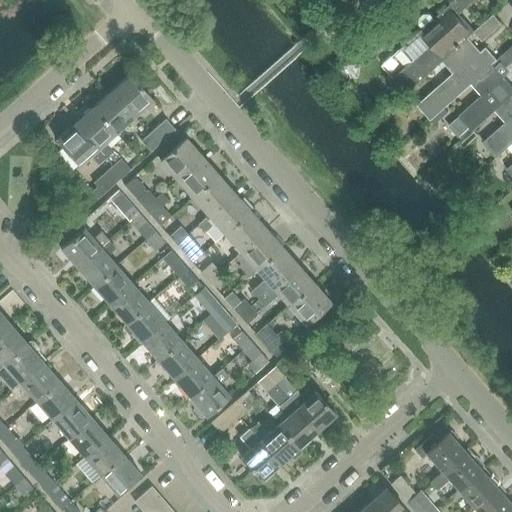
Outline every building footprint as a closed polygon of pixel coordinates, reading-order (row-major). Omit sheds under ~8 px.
[(411,62),(393,78),(406,93),(424,77),(445,59),(445,58),(447,56),(468,38),(468,37),(447,14),(453,9),(458,14),(473,0),(455,0),(444,11),(444,10),(435,18),(431,13),(424,12),(419,17),(419,24),(423,29),(417,34),(401,48),(413,61),(411,62)] [(435,89),(417,105),(430,120),(443,108),(448,104),(471,83),(492,65),(492,64),(497,60),(485,47),(480,51),(471,41),(477,36),(482,41),(501,24),(493,15),(468,37),(468,38),(447,56),(445,58),(445,59),(456,71),(435,89)] [(472,131),(495,110),(511,94),(511,87),(495,68),(501,63),(506,68),(511,62),(511,46),(492,64),(492,65),(471,83),(482,95),(459,116),(472,131)] [(343,66),(341,70),(341,74),(344,77),(347,78),(351,78),(354,76),(356,73),(356,69),(354,66),(350,64),(346,64),(343,66)] [(129,76),(111,91),(133,117),(151,101),(152,100),(129,74),(128,75),(129,76)] [(111,91),(93,107),(115,133),(133,117),(111,91)] [(496,157),(511,143),(511,94),(495,110),(506,122),(483,143),(496,157)] [(75,123),(97,149),(105,157),(113,151),(105,142),(115,133),(93,107),(75,123)] [(443,108),(430,120),(434,124),(447,112),(443,108)] [(165,120),(153,130),(163,141),(175,130),(165,120)] [(57,139),(56,139),(79,165),(80,165),(80,164),(90,155),(98,164),(105,157),(97,149),(75,123),(57,139)] [(163,141),(153,130),(141,141),(151,151),(163,141)] [(161,162),(177,180),(202,157),(187,139),(186,138),(160,161),(161,162)] [(177,180),(193,198),(218,175),(202,157),(177,180)] [(121,159),(113,166),(122,177),(130,170),(121,159)] [(122,177),(113,166),(105,173),(115,183),(122,177)] [(136,201),(147,191),(134,175),(123,185),(136,201)] [(193,198),(209,216),(234,193),(218,175),(193,198)] [(136,201),(143,209),(154,199),(147,191),(136,201)] [(208,215),(198,224),(205,231),(215,222),(225,234),(250,211),(234,193),(209,216),(208,215)] [(132,206),(122,194),(113,202),(123,214),(132,206)] [(154,199),(143,209),(150,216),(161,206),(154,199)] [(225,234),(241,252),(266,229),(250,211),(225,234)] [(136,229),(145,239),(154,231),(145,221),(136,229)] [(169,237),(176,245),(186,235),(179,227),(169,237)] [(61,249),(77,267),(109,240),(101,231),(93,239),(85,229),(84,228),(60,248),(61,249)] [(248,277),(257,270),(282,247),(266,229),(241,252),(232,259),(248,277)] [(154,231),(145,239),(154,249),(163,241),(154,231)] [(186,235),(176,245),(182,252),(193,242),(186,235)] [(77,267),(93,286),(116,265),(108,255),(116,248),(109,240),(77,267)] [(251,293),(258,301),(298,266),(282,247),(257,270),(266,280),(251,293)] [(169,265),(178,276),(187,268),(178,258),(169,265)] [(201,273),(208,280),(218,271),(211,263),(201,273)] [(93,286),(109,304),(132,284),(116,265),(93,286)] [(280,296),(289,306),(314,284),(298,266),(258,301),(265,309),(280,296)] [(187,268),(178,276),(187,286),(196,279),(187,268)] [(218,271),(208,280),(214,288),(225,278),(218,271)] [(109,304),(125,323),(148,302),(132,284),(109,304)] [(288,305),(280,312),(288,320),(296,314),(304,324),(305,325),(331,302),(330,301),(314,284),(289,306),(288,305)] [(201,302),(210,312),(219,305),(210,294),(201,302)] [(141,341),(164,321),(170,316),(154,298),(148,302),(125,323),(141,341)] [(233,309),(240,316),(251,307),(244,299),(233,309)] [(219,305),(210,312),(220,323),(228,315),(219,305)] [(251,307),(240,316),(246,323),(257,314),(251,307)] [(0,334),(11,325),(0,312),(0,334)] [(141,341),(157,360),(181,340),(164,321),(141,341)] [(0,366),(4,364),(27,343),(11,325),(0,334),(0,366)] [(267,325),(256,334),(275,356),(290,343),(282,333),(277,337),(267,325)] [(234,339),(243,350),(252,342),(243,332),(234,339)] [(157,360),(173,378),(197,358),(181,340),(157,360)] [(4,364),(20,382),(43,362),(36,354),(38,351),(38,348),(33,341),(29,341),(27,343),(4,364)] [(252,342),(243,350),(252,360),(248,363),(256,373),(269,361),(252,342)] [(173,378),(189,397),(213,377),(197,358),(173,378)] [(27,391),(36,401),(59,381),(43,362),(20,382),(10,391),(18,399),(27,391)] [(275,366),(267,374),(276,384),(317,431),(335,415),(336,415),(315,391),(314,392),(306,399),(298,390),(297,391),(275,366)] [(213,377),(189,397),(205,415),(206,416),(229,395),(229,394),(228,395),(219,384),(229,376),(222,368),(213,377)] [(329,370),(322,375),(338,392),(344,387),(329,370)] [(287,416),(278,424),(298,447),(317,431),(276,384),(267,374),(258,382),(267,392),(287,416)] [(338,392),(322,375),(318,378),(333,396),(338,392)] [(36,401),(52,419),(75,399),(59,381),(36,401)] [(52,419),(68,438),(91,418),(75,399),(52,419)] [(238,399),(229,406),(238,416),(247,409),(238,399)] [(238,416),(229,406),(211,422),(219,432),(238,416)] [(68,438),(84,456),(107,436),(91,418),(68,438)] [(278,424),(260,440),(280,464),(288,456),(290,459),(293,459),(300,453),(300,450),(298,447),(278,424)] [(6,427),(0,432),(0,439),(6,446),(15,438),(6,427)] [(427,454),(442,472),(465,451),(464,451),(455,440),(457,439),(450,431),(448,433),(439,441),(432,434),(414,450),(422,458),(427,454)] [(84,456),(100,475),(123,455),(107,436),(84,456)] [(280,464),(260,440),(242,456),(241,456),(240,457),(261,481),(262,480),(280,464)] [(449,479),(458,490),(481,469),(480,469),(482,467),(483,465),(476,456),(473,456),(467,449),(464,451),(465,451),(442,472),(430,482),(437,490),(449,479)] [(20,462),(29,472),(38,464),(29,454),(20,462)] [(123,455),(100,475),(116,493),(116,494),(140,473),(139,472),(139,473),(123,455)] [(4,475),(14,486),(23,478),(7,459),(0,465),(0,475),(2,477),(4,475)] [(38,464),(29,472),(38,483),(47,475),(38,464)] [(458,490),(474,508),(497,487),(496,487),(487,476),(489,474),(482,467),(480,469),(481,469),(458,490)] [(391,484),(407,503),(416,495),(400,476),(391,484)] [(23,478),(14,486),(23,496),(32,488),(23,478)] [(474,508),(477,511),(503,511),(511,505),(511,504),(503,494),(505,493),(498,485),(496,487),(497,487),(474,508)] [(134,502),(142,510),(159,495),(151,486),(134,502)] [(365,502),(367,505),(367,504),(373,511),(406,511),(385,487),(384,488),(384,489),(374,498),(372,496),(365,502)] [(52,499),(61,509),(70,501),(61,490),(52,499)] [(142,510),(143,511),(157,511),(167,504),(159,495),(142,510)] [(70,501),(61,509),(63,511),(79,511),(80,511),(70,501)]
